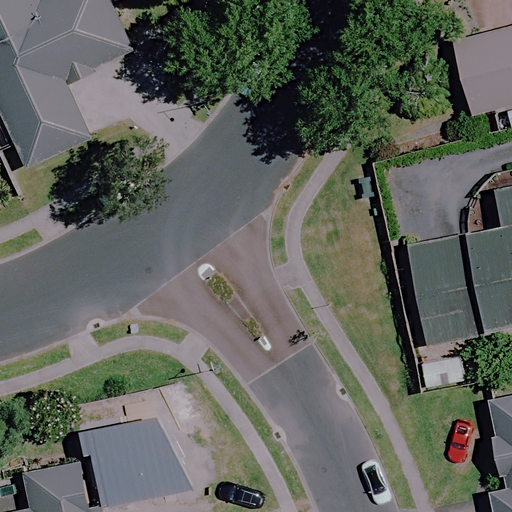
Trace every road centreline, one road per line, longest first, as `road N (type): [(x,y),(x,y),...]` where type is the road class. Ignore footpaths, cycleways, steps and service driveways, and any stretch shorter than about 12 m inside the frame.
road 1 (residential): [(333,463),(284,334),(200,198)]
road 2 (residential): [(333,463),(145,238)]
road 3 (residential): [(332,0),(283,105),(200,198)]
road 4 (residential): [(145,238),(0,310)]
